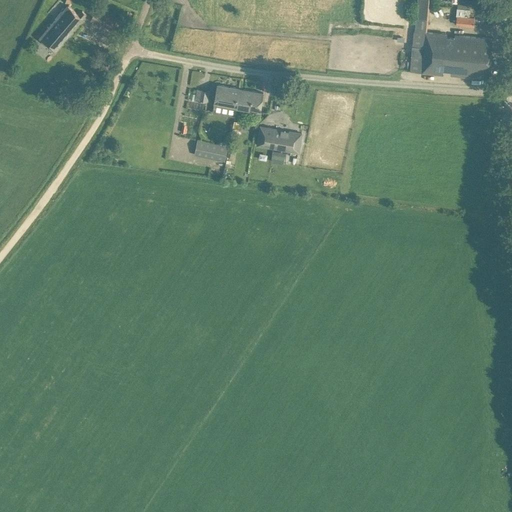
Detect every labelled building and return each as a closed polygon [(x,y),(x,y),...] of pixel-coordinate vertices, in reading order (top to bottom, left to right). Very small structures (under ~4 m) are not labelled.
[(414,31),(410,71),(443,74),(443,70),(451,71),(451,75),(488,78),(493,38),(483,37),(455,35),(454,39),(447,38),(447,34),(427,32),(429,0),(417,0),(415,31),(414,31)] [(458,0),(456,25),(464,25),(474,26),(475,18),(469,17),(470,0),(458,0)] [(40,38),(55,51),(83,19),(83,18),(86,14),(82,11),(79,15),(68,6),(40,38)] [(95,10),(91,20),(117,33),(122,22),(95,10)] [(214,104),(238,109),(239,100),(238,99),(240,89),(218,85),(214,104)] [(239,100),(238,109),(260,113),(263,93),(240,89),(238,99),(239,100)] [(202,90),(200,100),(208,101),(209,91),(202,90)] [(241,132),(244,122),(235,119),(232,130),(241,132)] [(260,126),(259,136),(257,145),(299,152),(300,143),(302,133),(260,126)] [(198,140),(195,155),(224,161),(227,146),(198,140)] [(272,161),(284,163),(285,151),(273,150),(272,161)]
